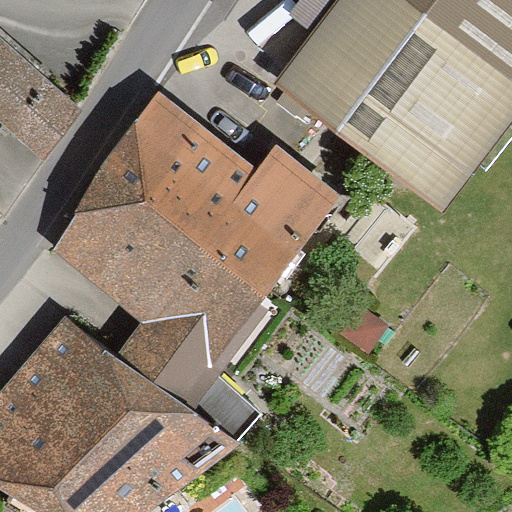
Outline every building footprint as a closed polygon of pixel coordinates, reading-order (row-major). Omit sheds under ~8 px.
[(511,0),(350,0),(286,86),(442,202),(511,108),(511,0)] [(0,119),(47,158),(90,107),(0,32),(0,119)] [(114,362),(188,413),(354,201),(283,144),(263,175),(160,99),(64,249),(148,322),(114,362)] [(0,228),(12,214),(0,203),(0,228)] [(0,480),(52,511),(135,511),(228,443),(188,413),(114,362),(67,326),(0,403),(0,480)]
